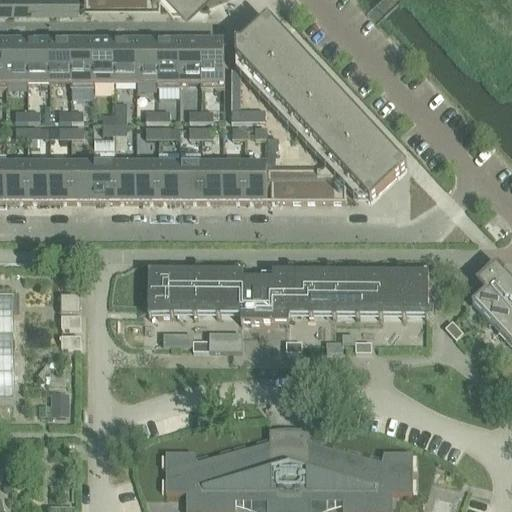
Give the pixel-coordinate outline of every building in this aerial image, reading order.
[(243,48),(236,48),(237,54),(236,64),(332,167),(323,175),(268,175),(268,208),(346,208),(346,194),(346,193),(352,188),(369,207),(371,209),(408,174),(398,163),(269,24),(243,48)] [(29,48),(7,48),(7,94),(8,94),(8,89),(29,89),(29,48)] [(50,48),(29,48),(29,89),(50,89),(50,48)] [(72,48),(50,48),(50,89),(71,89),(71,94),(72,94),(72,48)] [(94,48),(72,48),(72,94),(94,94),(94,48)] [(116,48),(94,48),(94,94),(95,94),(95,89),(115,89),(116,48)] [(137,48),(116,48),(115,89),(137,89),(137,48)] [(159,48),(137,48),(137,89),(158,89),(158,94),(159,94),(159,48)] [(180,48),(159,48),(159,94),(180,94),(180,48)] [(181,91),(202,91),(202,48),(180,48),(180,94),(181,94),(181,91)] [(202,48),(202,91),(205,91),(205,94),(225,94),(225,48),(202,48)] [(240,117),(240,76),(232,76),(232,128),(253,128),(253,117),(240,117)] [(29,117),(17,117),(17,127),(29,127),(29,117)] [(41,127),(41,117),(29,117),(29,127),(41,127)] [(72,117),(60,117),(60,127),(72,127),(72,117)] [(84,127),(84,117),(72,117),(72,127),(84,127)] [(159,117),(147,117),(147,127),(159,127),(159,117)] [(171,127),(171,117),(159,117),(159,127),(171,127)] [(202,117),(190,117),(190,127),(202,127),(202,117)] [(214,127),(214,117),(202,117),(202,127),(214,127)] [(115,121),(103,121),(104,131),(115,131),(115,121)] [(127,121),(115,121),(115,131),(116,131),(127,131),(127,121)] [(104,131),(104,141),(116,141),(116,131),(115,131),(104,131)] [(127,141),(127,131),(116,131),(116,141),(127,141)] [(17,135),(17,145),(29,145),(29,134),(17,135)] [(29,145),(41,145),(41,135),(29,134),(29,145)] [(61,135),(61,145),(72,145),(72,135),(61,135)] [(84,145),(84,135),(72,135),(72,145),(84,145)] [(147,135),(147,145),(159,145),(159,135),(147,135)] [(171,145),(171,135),(159,135),(159,145),(171,145)] [(190,135),(190,145),(203,145),(203,135),(190,135)] [(214,145),(214,135),(203,135),(203,145),(214,145)] [(233,135),(233,145),(245,145),(245,135),(233,135)] [(268,135),(256,135),(256,145),(268,145),(268,135)] [(279,145),(269,145),(268,158),(279,158),(279,145)] [(29,208),(29,171),(7,171),(7,208),(29,208)] [(51,208),(51,171),(29,171),(29,208),(51,208)] [(72,208),(72,171),(51,171),(51,208),(72,208)] [(94,208),(94,171),(72,171),(72,208),(94,208)] [(116,208),(116,171),(94,171),(94,208),(116,208)] [(138,208),(138,171),(116,171),(116,208),(138,208)] [(159,208),(159,171),(138,171),(138,208),(159,208)] [(181,208),(181,171),(159,171),(159,208),(181,208)] [(203,208),(203,171),(181,171),(181,208),(203,208)] [(224,208),(224,171),(203,171),(203,208),(224,208)] [(246,208),(246,171),(224,171),(224,208),(246,208)] [(268,208),(268,175),(268,171),(246,171),(246,208),(268,208)] [(486,296),(473,309),(511,350),(511,284),(498,269),(478,288),(486,296)] [(290,322),(290,316),(429,317),(429,279),(274,278),(274,286),(244,285),(244,278),(173,277),(172,314),(242,316),(242,322),(240,322),(240,323),(242,323),(242,330),(290,330),(290,324),(291,324),(291,322),(290,322)] [(20,300),(0,299),(0,399),(13,400),(13,322),(20,322),(20,300)] [(81,319),(81,300),(62,300),(62,319),(81,319)] [(79,322),(63,322),(63,333),(79,333),(82,333),(82,322),(79,322)] [(455,344),(462,338),(453,327),(445,334),(455,344)] [(210,340),(210,347),(210,354),(210,358),(243,358),(243,340),(210,340)] [(79,343),(62,343),(62,353),(78,353),(82,353),(82,349),(82,343),(79,343)] [(194,347),(194,357),(210,358),(210,354),(210,347),(194,347)] [(287,358),(303,358),(303,348),(287,348),(287,358)] [(343,348),(327,348),(327,351),(327,358),(343,358),(343,351),(343,348)] [(356,348),(356,358),(372,359),(372,348),(356,348)] [(69,401),(52,401),(52,412),(52,422),(69,422),(69,401)] [(52,412),(41,412),(41,422),(52,422),(52,412)] [(195,459),(166,459),(166,499),(187,499),(186,511),(236,511),(236,506),(268,506),(267,511),(312,511),(312,506),(344,506),(343,511),(392,511),(393,499),(413,499),(413,459),(384,459),(382,468),(310,448),(310,436),(309,436),(308,436),(307,436),(306,436),(305,436),(304,436),(303,436),(303,435),(302,435),(301,435),(300,435),(299,435),(298,435),(297,435),(296,435),(295,435),(285,435),(270,436),(270,449),(198,468),(195,459)]
